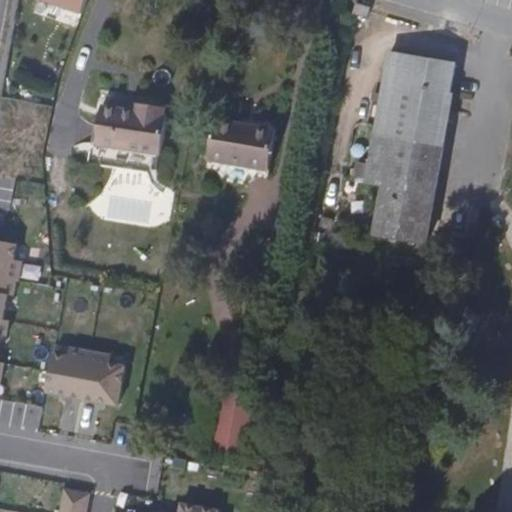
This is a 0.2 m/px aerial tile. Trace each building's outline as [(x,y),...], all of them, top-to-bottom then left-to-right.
[(33,0),(80,15),(85,0),(33,0)] [(426,237),(455,87),(450,84),(455,57),(388,42),(371,126),(373,130),(363,175),(381,179),(373,227),(426,237)] [(166,148),(174,110),(168,106),(169,97),(138,91),(136,100),(106,94),(98,135),(166,148)] [(265,184),(275,126),(239,119),(237,125),(214,120),(205,166),(224,170),(228,177),(265,184)] [(94,142),(92,155),(158,167),(161,155),(94,142)] [(16,240),(0,236),(0,288),(7,290),(15,291),(17,277),(20,277),(24,257),(14,255),(16,240)] [(7,290),(0,288),(0,330),(7,332),(10,318),(2,316),(7,290)] [(115,401),(122,364),(107,361),(109,353),(69,345),(68,354),(53,351),(46,388),(115,401)] [(222,387),(213,451),(249,456),(258,393),(222,387)] [(85,511),(90,488),(65,483),(59,511),(85,511)] [(127,511),(116,510),(115,511),(217,511),(218,506),(181,499),(179,511),(127,511)]
